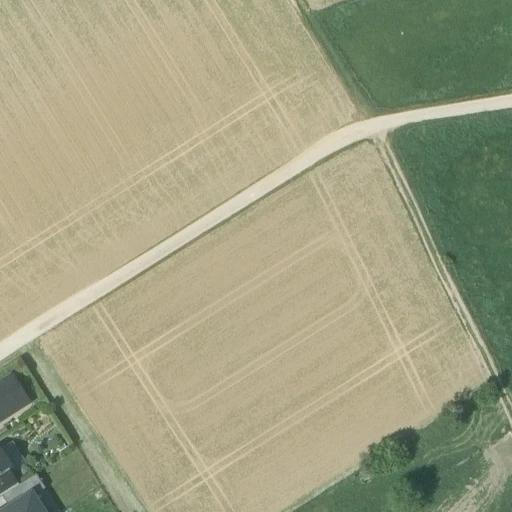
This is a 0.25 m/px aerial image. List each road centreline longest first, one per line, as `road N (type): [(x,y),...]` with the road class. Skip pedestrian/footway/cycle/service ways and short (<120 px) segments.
road 1 (residential): [(0,358),(354,136),(409,117),(511,102)]
road 2 (track): [(298,0),(378,127),(511,413)]
